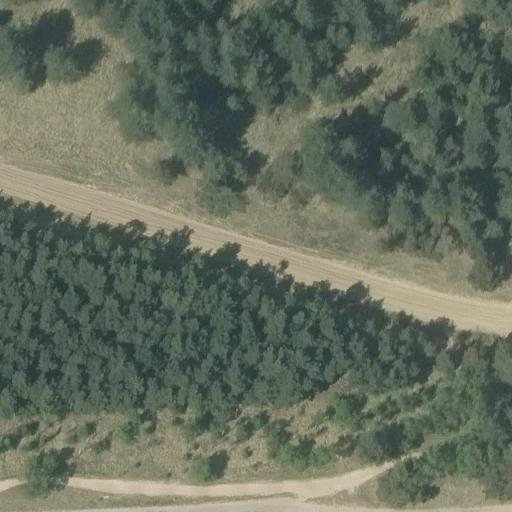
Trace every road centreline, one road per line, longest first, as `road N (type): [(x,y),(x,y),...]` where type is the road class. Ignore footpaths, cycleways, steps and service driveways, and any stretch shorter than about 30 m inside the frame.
road 1 (track): [(0,180),(488,324)]
road 2 (track): [(144,511),(388,511)]
